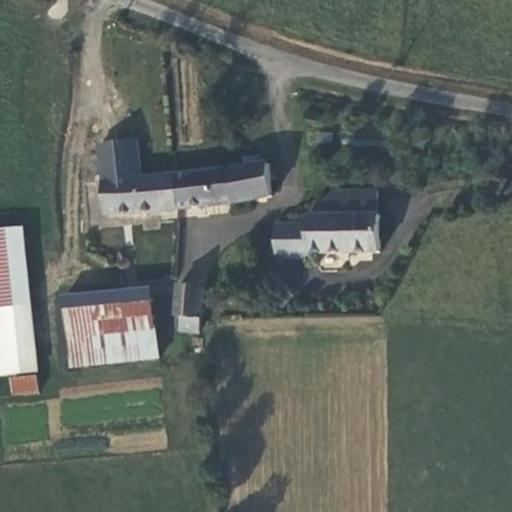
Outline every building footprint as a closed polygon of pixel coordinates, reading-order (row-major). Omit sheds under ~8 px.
[(105,146),(107,184),(145,181),(142,143),(105,146)] [(233,208),(276,195),(265,165),(225,175),(145,181),(107,184),(111,218),(233,208)] [(308,224),(281,221),(276,221),(272,251),(302,255),(303,248),(376,257),(380,224),(378,224),(381,198),(363,196),(363,199),(335,196),(319,209),(318,216),(309,215),(308,224)] [(0,233),(0,377),(38,375),(33,231),(0,233)] [(187,312),(183,333),(201,332),(210,289),(185,285),(182,311),(187,312)] [(164,364),(158,294),(104,298),(105,301),(108,343),(112,342),(112,369),(164,364)] [(112,369),(112,342),(108,343),(105,301),(76,305),(78,373),(112,369)]
